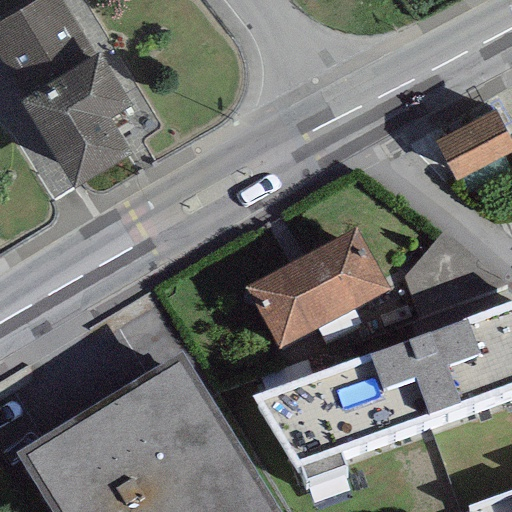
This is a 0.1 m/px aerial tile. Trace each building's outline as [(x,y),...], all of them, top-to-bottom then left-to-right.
[(94,52),(62,0),(33,0),(0,20),(0,59),(24,99),(22,100),(73,185),(129,151),(108,118),(131,105),(97,50),(94,52)] [(511,147),(493,109),(434,139),(454,179),(511,150),(511,147)] [(389,305),(357,243),(246,301),(278,363),(389,305)] [(511,407),(511,321),(252,417),(295,486),(511,407)] [(265,511),(181,372),(16,472),(39,511),(265,511)]
